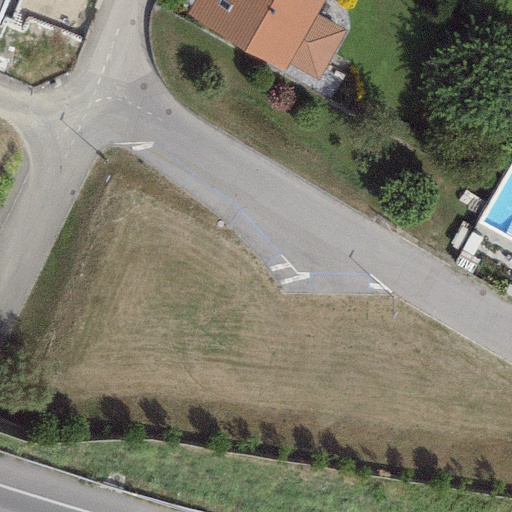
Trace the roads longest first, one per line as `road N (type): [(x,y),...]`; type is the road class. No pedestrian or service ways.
road 1 (residential): [(98,108),(511,333)]
road 2 (residential): [(98,108),(0,320)]
